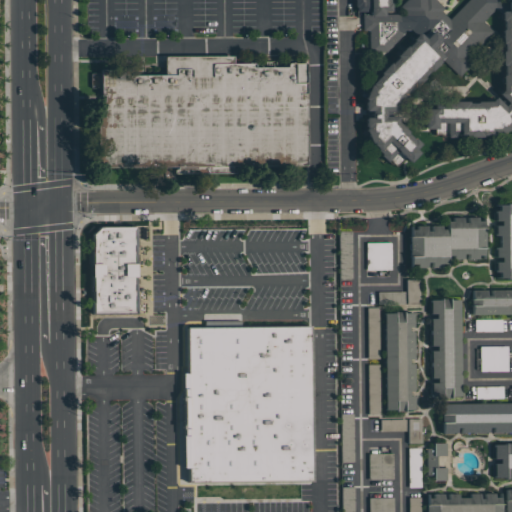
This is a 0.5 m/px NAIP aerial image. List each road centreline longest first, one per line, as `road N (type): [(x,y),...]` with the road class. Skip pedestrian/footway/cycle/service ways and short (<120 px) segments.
road 1 (residential): [(27,204),(380,200),(511,163)]
road 2 (primary): [(27,204),(30,484)]
road 3 (primary): [(62,203),(62,0)]
road 4 (primary): [(65,511),(63,342)]
road 5 (primary): [(63,342),(62,203)]
